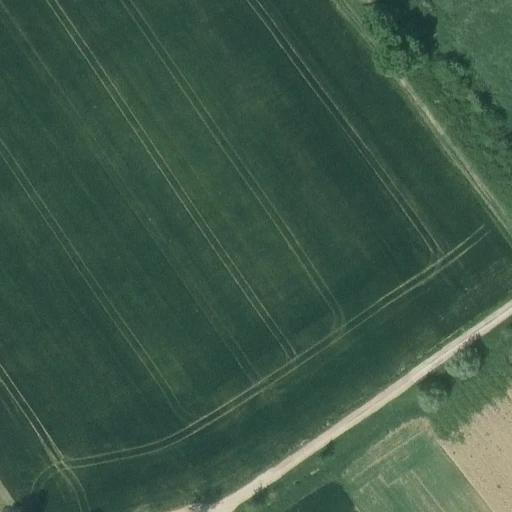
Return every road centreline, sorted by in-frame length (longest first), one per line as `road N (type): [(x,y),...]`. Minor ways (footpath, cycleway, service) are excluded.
road 1 (track): [(219,511),(511,315)]
road 2 (track): [(341,0),(511,227)]
